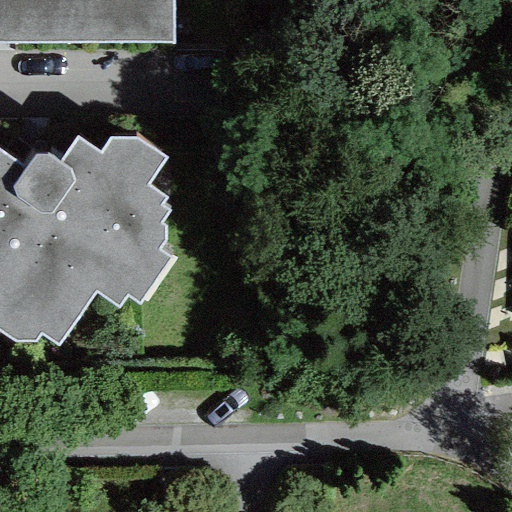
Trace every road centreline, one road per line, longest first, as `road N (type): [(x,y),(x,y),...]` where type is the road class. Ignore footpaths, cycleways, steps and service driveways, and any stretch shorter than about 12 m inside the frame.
road 1 (residential): [(0,437),(474,443)]
road 2 (residential): [(474,443),(483,280),(511,135)]
